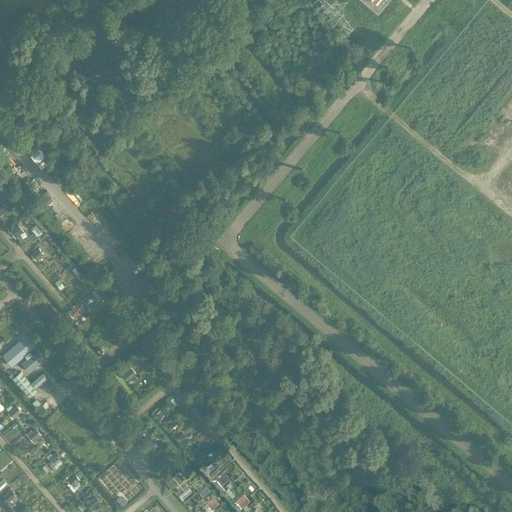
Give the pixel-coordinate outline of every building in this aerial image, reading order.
[(163,207),(169,204),(166,198),(160,201),(163,207)] [(16,235),(23,228),(19,223),(12,230),(16,235)] [(36,260),(44,253),(39,247),(31,255),(36,260)] [(73,318),(82,310),(75,302),(71,306),(72,308),(68,311),(73,318)] [(28,351),(35,344),(26,334),(2,354),(11,365),(25,354),(27,356),(21,362),(29,371),(44,358),(36,349),(30,354),(28,351)] [(128,380),(136,373),(129,365),(125,369),(127,371),(123,374),(128,380)] [(18,373),(17,374),(12,378),(28,396),(29,397),(29,396),(33,393),(37,390),(30,383),(21,371),(18,373)] [(34,387),(46,376),(42,372),(30,382),(34,387)] [(13,418),(21,411),(16,405),(8,412),(13,418)] [(33,441),(41,434),(36,427),(32,431),(31,430),(26,433),(33,441)] [(53,463),(60,457),(56,451),(52,455),(50,453),(46,456),(53,463)] [(201,454),(197,458),(201,463),(205,459),(201,454)] [(184,481),(193,473),(188,467),(183,471),(182,470),(178,473),(184,481)] [(73,486),(80,479),(75,473),(67,480),(73,486)] [(221,489),(230,482),(223,474),(219,478),(220,479),(216,483),(221,489)] [(8,502),(16,494),(10,487),(6,491),(7,493),(3,496),(8,502)] [(92,509),(100,502),(95,496),(87,503),(92,509)] [(242,511),(250,504),(244,497),(239,501),(240,502),(236,505),(242,511)] [(215,501),(209,506),(214,511),(220,506),(215,501)]
